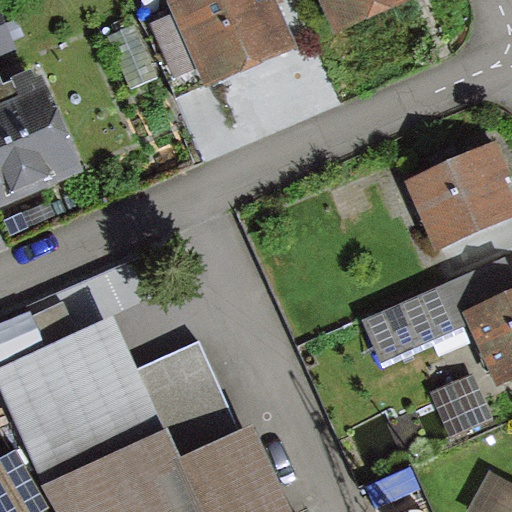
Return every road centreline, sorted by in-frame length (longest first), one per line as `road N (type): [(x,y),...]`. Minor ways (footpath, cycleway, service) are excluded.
road 1 (residential): [(511,57),(197,199)]
road 2 (residential): [(197,199),(336,511)]
road 3 (residential): [(197,199),(0,283)]
